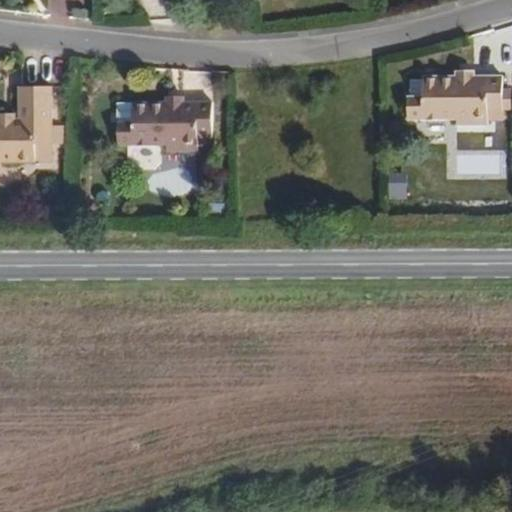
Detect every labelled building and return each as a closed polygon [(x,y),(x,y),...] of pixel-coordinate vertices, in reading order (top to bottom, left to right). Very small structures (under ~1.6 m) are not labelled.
[(511,86),(505,86),(506,78),(475,77),(475,73),(460,73),(460,78),(422,78),(422,80),(410,80),(410,121),(458,121),(458,124),(490,125),(491,111),(505,111),(505,109),(511,109),(511,108),(511,86)] [(51,146),(51,129),(56,128),(57,88),(23,88),(23,119),(18,119),(18,123),(2,124),(2,120),(0,120),(0,162),(56,162),(56,146),(51,146)] [(186,108),(186,104),(186,100),(169,100),(169,104),(169,108),(186,108)] [(215,138),(216,104),(186,104),(186,108),(169,108),(169,104),(134,104),(134,106),(120,106),(120,124),(118,124),(118,146),(166,147),(167,152),(199,152),(199,139),(215,138)] [(18,119),(17,115),(2,116),(2,120),(2,124),(18,123),(18,119)] [(407,174),(389,173),(389,198),(406,199),(407,174)]
